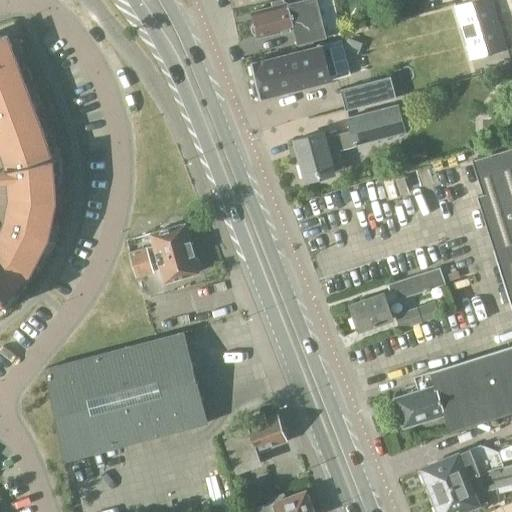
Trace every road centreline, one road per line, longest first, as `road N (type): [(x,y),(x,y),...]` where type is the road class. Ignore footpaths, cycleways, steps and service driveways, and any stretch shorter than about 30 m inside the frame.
road 1 (secondary): [(134,0),(197,112),(350,511)]
road 2 (secondary): [(372,511),(217,108),(167,0)]
road 3 (residential): [(9,408),(12,385),(94,280),(112,238),(123,171),(101,70),(62,15),(36,0)]
